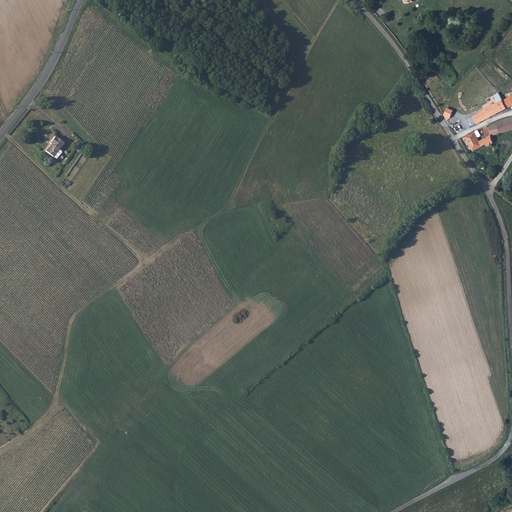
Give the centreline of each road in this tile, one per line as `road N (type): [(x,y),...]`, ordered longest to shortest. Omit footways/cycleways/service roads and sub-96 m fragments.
road 1 (unclassified): [(355,0),(409,66),(452,139)]
road 2 (tertiary): [(0,136),(43,78),(80,0)]
road 3 (unclassified): [(487,193),(503,229),(511,332)]
road 4 (unclassified): [(511,442),(495,462),(394,511)]
